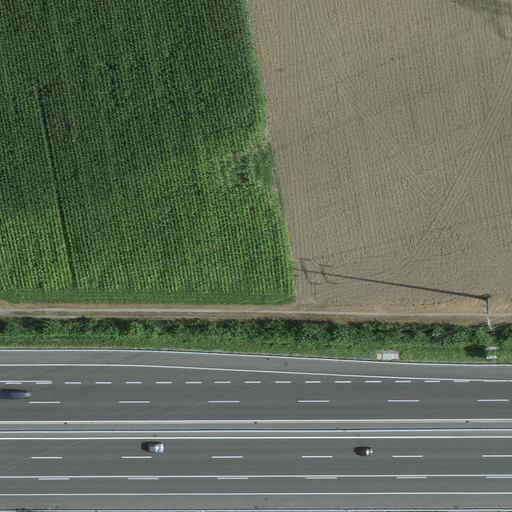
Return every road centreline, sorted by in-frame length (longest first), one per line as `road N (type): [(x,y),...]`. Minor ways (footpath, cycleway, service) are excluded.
road 1 (track): [(0,312),(511,317)]
road 2 (motorway): [(0,458),(511,455)]
road 3 (motorway): [(511,400),(0,402)]
